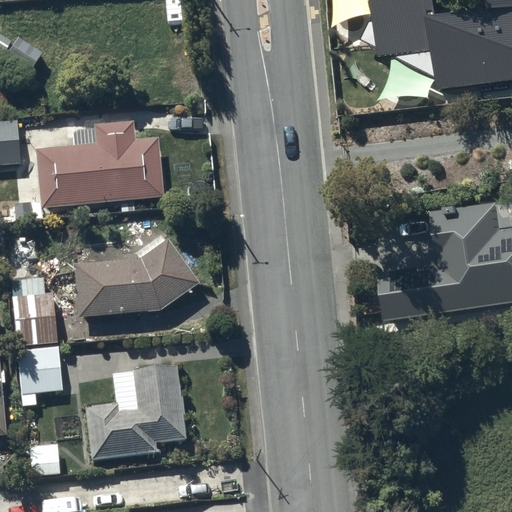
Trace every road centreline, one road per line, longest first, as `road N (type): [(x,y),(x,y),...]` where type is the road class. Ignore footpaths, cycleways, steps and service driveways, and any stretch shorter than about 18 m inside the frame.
road 1 (tertiary): [(262,0),(310,471)]
road 2 (residential): [(310,471),(0,510)]
